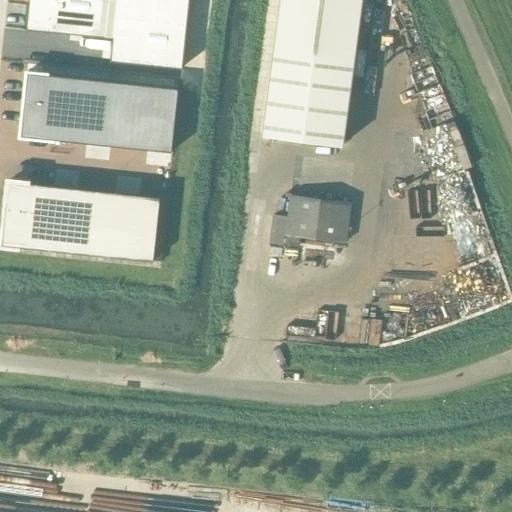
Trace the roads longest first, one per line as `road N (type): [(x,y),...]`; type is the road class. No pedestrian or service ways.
road 1 (unclassified): [(511,362),(426,388),(354,394),(0,362)]
road 2 (unknown): [(300,299),(263,279),(253,223),(267,160),(278,143),(306,136),(367,151),(379,186),(366,265),(357,280),(326,296)]
road 3 (unclassified): [(511,143),(450,0)]
